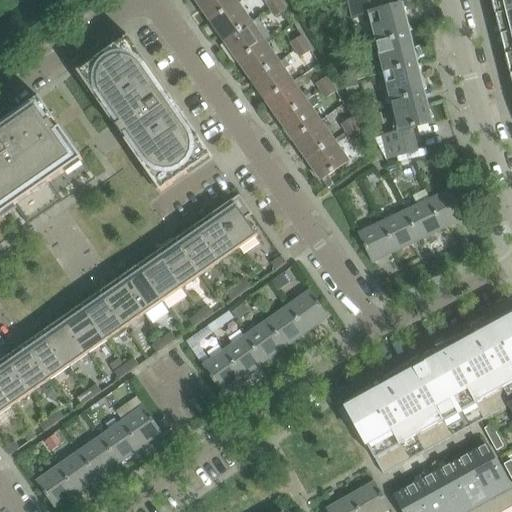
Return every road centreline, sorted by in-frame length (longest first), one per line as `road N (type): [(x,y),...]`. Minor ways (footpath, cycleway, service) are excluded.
road 1 (residential): [(119,511),(377,326)]
road 2 (residential): [(377,326),(251,147)]
road 3 (residential): [(511,202),(452,0)]
road 4 (residential): [(251,147),(147,0)]
road 5 (residential): [(0,98),(145,0)]
road 6 (residential): [(377,326),(511,266)]
